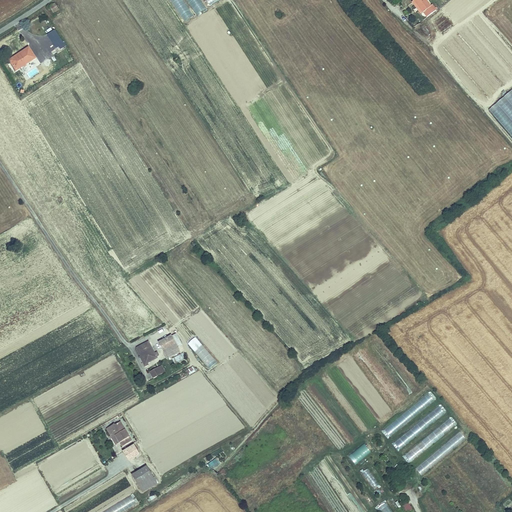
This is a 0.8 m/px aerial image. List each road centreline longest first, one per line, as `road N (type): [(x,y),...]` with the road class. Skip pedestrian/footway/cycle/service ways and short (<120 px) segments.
road 1 (track): [(422,291),(320,175),(330,143),(230,0)]
road 2 (track): [(511,143),(428,45)]
